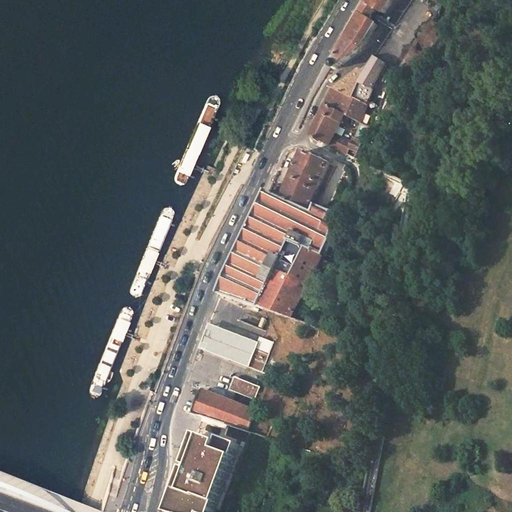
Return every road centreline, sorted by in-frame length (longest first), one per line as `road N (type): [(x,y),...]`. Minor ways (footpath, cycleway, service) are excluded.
road 1 (primary): [(138,511),(160,414),(212,273),(281,132)]
road 2 (residential): [(299,139),(331,83),(369,53),(406,0)]
road 3 (primary): [(281,132),(351,0)]
